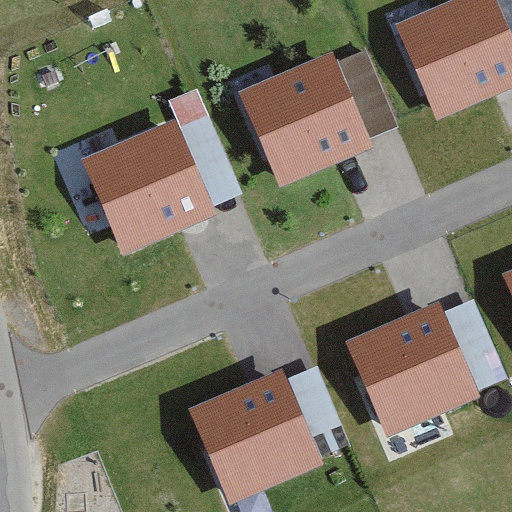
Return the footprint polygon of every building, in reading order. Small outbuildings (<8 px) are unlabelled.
[(431,0),(424,0),(390,15),(435,118),(511,84),(511,0),(486,0),(440,20),(431,0)] [(271,67),(231,85),(275,188),(401,134),(366,53),(280,90),(271,67)] [(113,132),(73,150),(118,253),(243,199),(208,118),(123,155),(113,132)] [(508,383),(475,305),(348,357),(381,435),(508,383)] [(350,449),(317,371),(191,423),(223,502),(350,449)]
